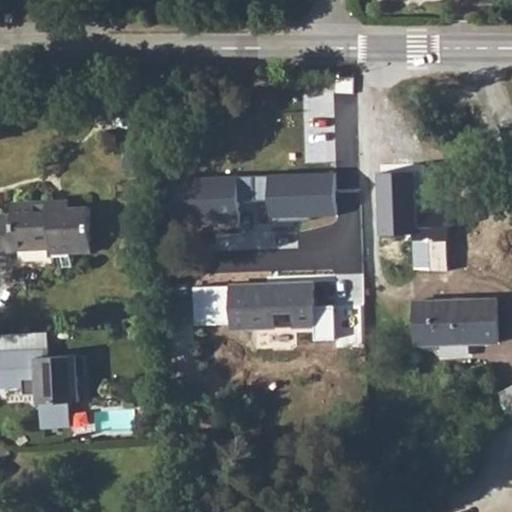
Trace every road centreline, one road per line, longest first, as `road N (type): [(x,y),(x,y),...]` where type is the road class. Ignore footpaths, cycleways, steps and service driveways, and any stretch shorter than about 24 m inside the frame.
road 1 (residential): [(342,48),(346,258),(211,261)]
road 2 (tertiary): [(0,47),(342,48)]
